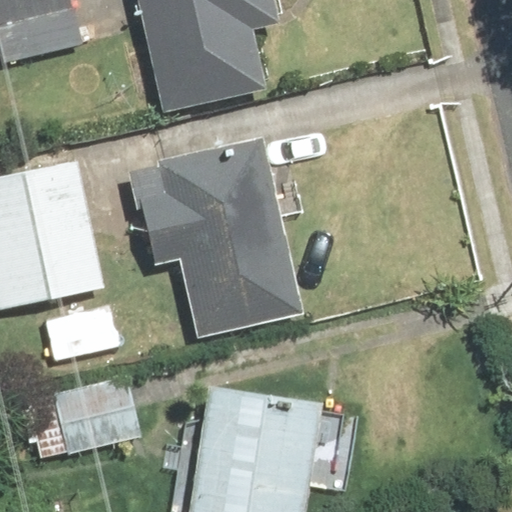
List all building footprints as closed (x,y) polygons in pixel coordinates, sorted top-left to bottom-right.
[(0,0),(0,70),(77,51),(64,0),(0,0)] [(264,0),(126,0),(157,126),(261,101),(246,39),(272,33),(264,0)] [(294,322),(272,227),(303,219),(292,173),(261,180),(252,144),(146,169),(154,202),(127,208),(142,272),(169,266),(188,347),(294,322)] [(0,316),(97,296),(69,162),(0,175),(0,316)] [(108,304),(33,324),(47,375),(122,356),(108,304)] [(21,401),(36,470),(142,447),(127,378),(21,401)] [(302,511),(316,408),(197,393),(181,511),(302,511)]
